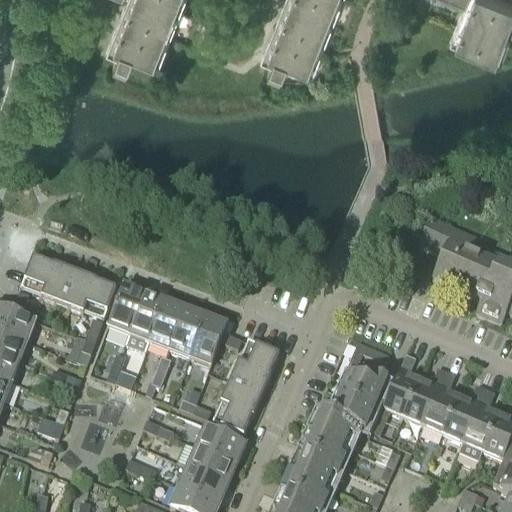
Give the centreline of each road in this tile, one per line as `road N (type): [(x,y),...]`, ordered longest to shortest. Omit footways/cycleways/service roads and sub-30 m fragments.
road 1 (residential): [(511,373),(337,300),(318,339)]
road 2 (residential): [(318,339),(240,511)]
